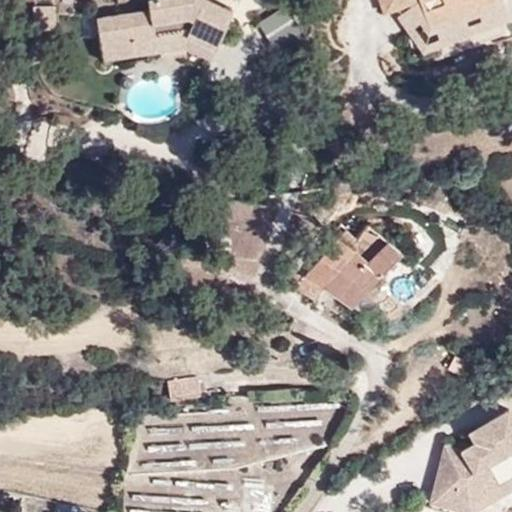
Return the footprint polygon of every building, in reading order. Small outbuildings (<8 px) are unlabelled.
[(186,34),(219,49),(236,9),(216,0),(154,0),(155,10),(102,19),(109,56),(138,51),(137,36),(155,35),(156,39),(186,34)] [(384,0),(389,13),(423,1),(432,26),(498,2),(497,0),(384,0)] [(61,26),(60,6),(35,6),(36,26),(61,26)] [(289,8),(264,22),(279,48),(304,33),(289,8)] [(137,36),(138,51),(174,46),(185,45),(215,58),(219,49),(186,34),(156,39),(155,35),(137,36)] [(371,261),(390,240),(370,224),(351,246),(353,248),(371,261)] [(309,272),(326,284),(353,248),(351,246),(337,236),(335,239),(309,272)] [(371,261),(353,248),(326,284),(329,287),(356,307),(360,303),(381,275),(402,249),(390,240),(371,261)] [(209,243),(182,242),(181,262),(208,263),(209,243)] [(296,263),(287,276),(300,285),(309,272),(296,263)] [(421,271),(401,293),(398,295),(415,311),(439,287),(421,271)] [(300,285),(320,299),(329,287),(326,284),(309,272),(300,285)] [(247,320),(219,319),(218,334),(246,335),(247,320)] [(199,375),(169,380),(172,397),(201,393),(199,375)] [(314,441),(314,419),(327,419),(327,388),(261,389),(261,417),(298,416),(298,441),(314,441)] [(511,431),(498,410),(459,432),(466,441),(454,449),(434,444),(423,489),(454,497),(506,470),(511,480),(511,431)] [(420,501),(461,511),(511,483),(511,480),(506,470),(454,497),(423,489),(420,501)]
